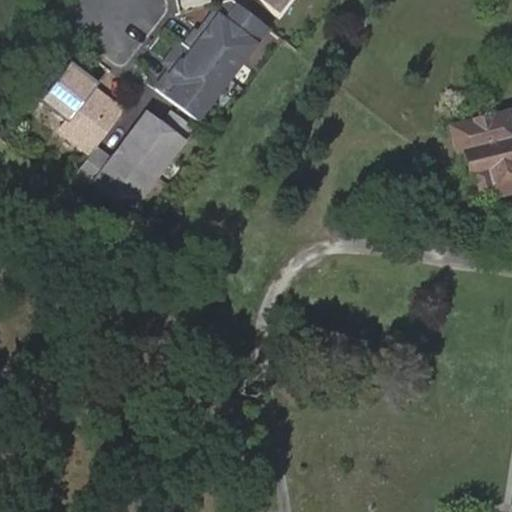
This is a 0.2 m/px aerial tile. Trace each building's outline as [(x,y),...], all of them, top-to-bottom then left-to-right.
[(202,117),(213,103),(204,96),(211,86),(221,83),(231,71),(235,74),(273,24),(242,0),(225,0),(222,5),(223,12),(218,13),(214,18),(215,24),(209,33),(201,27),(191,41),(187,38),(171,59),(179,65),(174,73),(172,72),(161,85),(202,117)] [(103,82),(77,62),(51,98),(77,117),(68,128),(100,151),(103,147),(131,108),(101,86),(103,82)] [(225,87),(221,83),(211,86),(204,96),(213,103),(225,87)] [(119,158),(103,147),(100,151),(87,168),(122,193),(149,193),(198,125),(179,110),(169,123),(153,111),(119,158)] [(459,154),(466,180),(471,179),(476,196),(483,194),(484,198),(511,189),(511,135),(509,136),(503,113),(447,129),(454,155),(459,154)]
